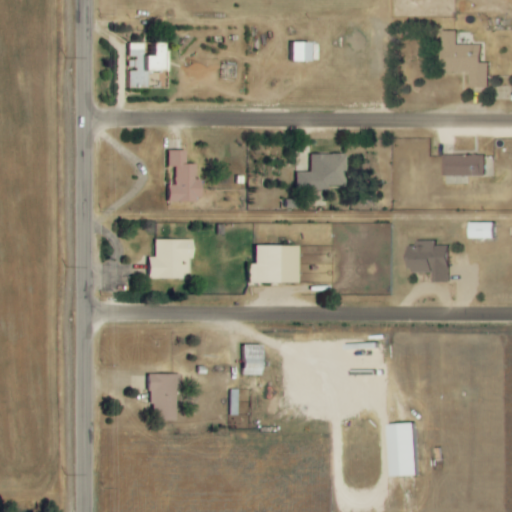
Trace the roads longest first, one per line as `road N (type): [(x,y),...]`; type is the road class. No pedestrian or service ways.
road 1 (tertiary): [(84,511),(85,0)]
road 2 (residential): [(84,314),(511,317)]
road 3 (residential): [(86,115),(511,119)]
